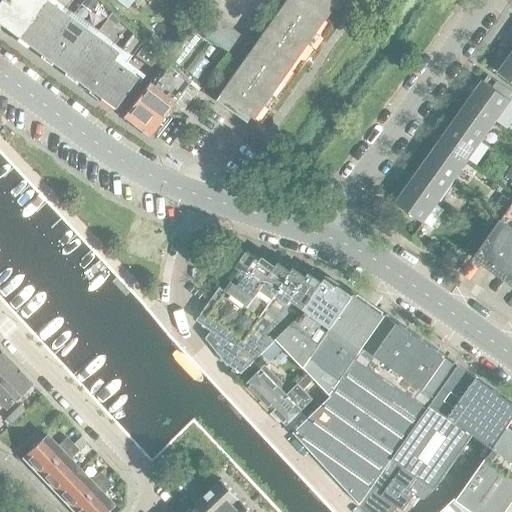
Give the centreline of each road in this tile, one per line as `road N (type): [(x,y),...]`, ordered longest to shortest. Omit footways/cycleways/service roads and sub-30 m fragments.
road 1 (residential): [(321,233),(487,0)]
road 2 (residential): [(128,511),(144,493),(0,331)]
road 3 (residential): [(204,196),(115,158),(0,74)]
road 4 (residential): [(321,233),(511,354)]
road 5 (residential): [(204,196),(321,233)]
